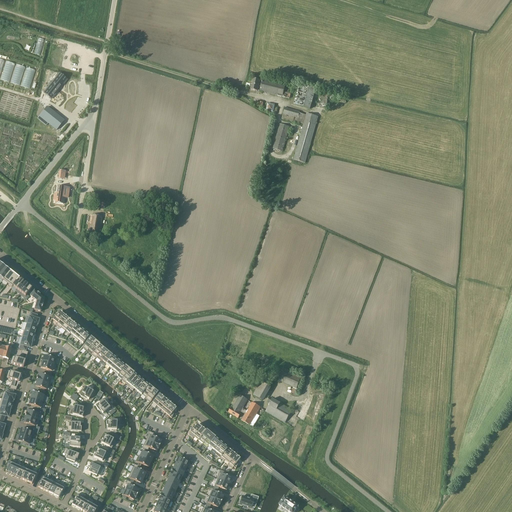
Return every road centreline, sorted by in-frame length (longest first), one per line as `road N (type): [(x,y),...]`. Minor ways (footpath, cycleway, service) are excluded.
road 1 (unclassified): [(21,202),(165,319),(221,316),(353,364),(357,373)]
road 2 (unclassified): [(21,202),(95,106),(114,0)]
road 3 (residential): [(188,407),(52,295)]
road 4 (residential): [(52,295),(0,462)]
road 5 (residential): [(188,407),(252,457),(227,511)]
